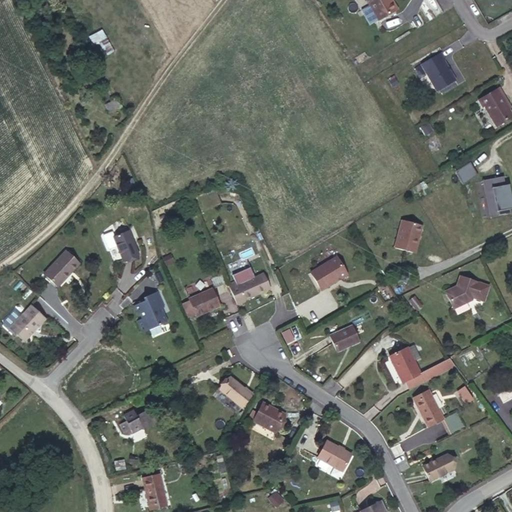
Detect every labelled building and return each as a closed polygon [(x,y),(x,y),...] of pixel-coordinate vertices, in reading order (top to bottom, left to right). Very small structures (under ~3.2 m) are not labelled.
[(371,0),(381,15),(400,4),(397,0),(371,0)] [(99,56),(113,51),(104,29),(90,34),(99,56)] [(444,49),(424,61),(439,87),(458,76),(446,57),(448,56),(444,49)] [(98,81),(104,92),(115,86),(109,75),(98,81)] [(506,92),(502,84),(481,97),(486,104),(488,103),(499,122),(511,114),(511,106),(504,93),(506,92)] [(115,86),(104,92),(111,106),(122,99),(115,86)] [(455,171),(463,184),(477,175),(470,162),(455,171)] [(482,180),(489,217),(511,213),(510,209),(511,208),(511,200),(509,184),(505,185),(503,176),(482,180)] [(428,223),(407,217),(400,245),(418,250),(420,243),(422,244),(428,223)] [(116,244),(120,269),(137,265),(133,240),(116,244)] [(316,263),(325,281),(352,268),(342,250),(316,263)] [(57,292),(70,276),(67,273),(72,267),(61,257),(42,278),(57,292)] [(260,271),(256,273),(262,285),(252,290),(254,293),(267,287),(260,271)] [(231,296),(235,303),(240,301),(240,299),(254,293),(252,290),(262,285),(256,273),(232,284),(231,282),(223,286),(229,297),(231,296)] [(440,292),(448,309),(462,302),(461,300),(465,299),(464,296),(477,300),(483,286),(454,276),(450,287),(440,292)] [(184,301),(190,314),(191,316),(214,306),(206,288),(183,299),(184,301)] [(136,308),(146,332),(171,321),(164,303),(168,302),(163,291),(149,297),(151,301),(136,308)] [(184,301),(178,305),(183,317),(190,314),(184,301)] [(458,314),(470,309),(468,304),(455,309),(458,314)] [(10,334),(23,345),(31,335),(34,337),(45,323),(30,310),(10,334)] [(329,333),(336,349),(359,339),(352,322),(329,333)] [(391,354),(407,378),(423,368),(407,343),(391,354)] [(222,376),(213,390),(235,406),(245,393),(222,376)] [(459,390),(467,402),(473,398),(465,386),(459,390)] [(435,390),(418,398),(430,423),(447,416),(435,390)] [(264,406),(253,425),(275,437),(286,419),(264,406)] [(144,435),(158,427),(150,411),(137,419),(134,414),(124,420),(126,425),(121,428),(125,437),(131,434),(133,438),(143,433),(144,435)] [(445,419),(450,432),(463,427),(457,413),(445,419)] [(328,445),(319,461),(343,474),(352,458),(328,445)] [(420,466),(427,481),(451,469),(444,455),(420,466)] [(143,483),(149,511),(169,508),(162,479),(143,483)] [(277,490),(268,499),(277,507),(285,498),(277,490)] [(387,511),(382,502),(363,511),(362,511),(387,511)]
